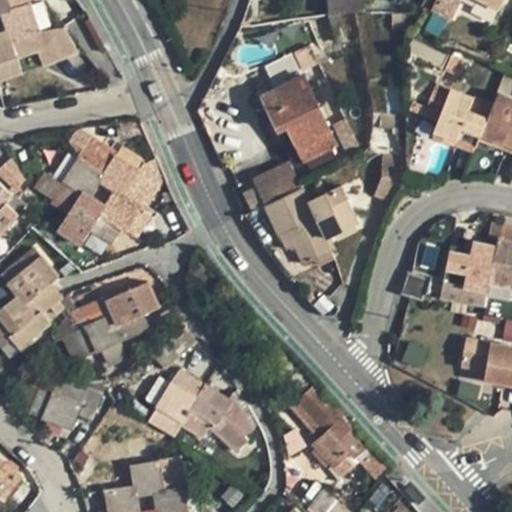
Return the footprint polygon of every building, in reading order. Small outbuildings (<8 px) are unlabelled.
[(0,0),(0,64),(18,58),(44,50),(39,32),(48,28),(39,4),(32,6),(29,0),(0,0)] [(327,0),(328,12),(363,9),(362,0),(327,0)] [(477,0),(497,10),(502,0),(477,0)] [(51,32),(64,59),(82,52),(64,30),(51,32)] [(18,58),(0,64),(0,80),(23,72),(18,58)] [(307,165),(316,166),(333,159),(339,149),(303,77),(262,97),(279,131),(288,127),(302,155),(307,165)] [(433,127),(448,87),(436,82),(421,122),(433,127)] [(450,91),(434,132),(475,148),(480,136),(504,144),(511,124),(511,100),(498,94),(488,118),(469,110),(473,101),(450,91)] [(76,241),(78,237),(81,233),(84,234),(88,228),(97,233),(113,242),(123,228),(125,229),(139,206),(122,196),(139,172),(121,161),(122,157),(111,149),(93,138),(81,159),(67,181),(48,170),(38,185),(56,196),(54,199),(72,211),(64,223),(60,230),(76,241)] [(116,143),(111,149),(122,157),(121,161),(139,172),(146,161),(116,143)] [(387,181),(379,192),(395,201),(407,178),(407,155),(386,156),(387,181)] [(256,183),(269,206),(305,187),(292,164),(256,183)] [(0,235),(19,214),(7,203),(14,195),(0,182),(0,235)] [(305,187),(269,206),(284,235),(288,233),(293,230),(301,244),(311,263),(337,250),(331,236),(353,223),(361,219),(344,185),(312,202),(305,187)] [(81,233),(78,237),(83,241),(95,238),(97,233),(88,228),(84,234),(81,233)] [(296,247),(301,244),(293,230),(288,233),(296,247)] [(450,251),(444,282),(488,291),(490,283),(511,286),(511,241),(498,238),(496,249),(472,244),(470,255),(450,251)] [(37,250),(27,258),(49,286),(52,283),(59,278),(37,250)] [(11,335),(22,351),(36,340),(34,338),(52,323),(44,313),(51,307),(57,315),(66,308),(60,301),(64,298),(52,283),(49,286),(27,258),(5,276),(19,295),(0,311),(0,314),(13,333),(11,335)] [(408,273),(401,295),(421,301),(428,280),(408,273)] [(77,333),(87,357),(126,339),(120,326),(157,307),(149,286),(136,293),(134,290),(109,302),(107,298),(80,310),(88,327),(82,330),(72,319),(54,337),(57,342),(77,333)] [(154,354),(167,369),(198,343),(188,330),(154,354)] [(511,347),(467,340),(461,367),(485,371),(484,381),(500,384),(501,381),(511,382),(511,347)] [(212,428),(237,452),(248,440),(245,436),(256,430),(235,394),(229,400),(207,387),(182,371),(161,406),(184,422),(193,408),(215,422),(212,428)] [(79,416),(93,421),(103,395),(49,374),(33,412),(73,429),(79,416)] [(328,431),(336,441),(352,426),(316,387),(300,400),(328,431)] [(351,451),(356,458),(370,445),(352,426),(336,441),(328,431),(315,444),(334,466),(351,451)] [(0,458),(0,492),(5,497),(22,475),(0,457),(0,458)] [(137,487),(109,491),(111,511),(187,511),(184,487),(186,486),(181,459),(133,467),(137,487)] [(345,511),(319,492),(305,511),(306,511),(345,511)]
